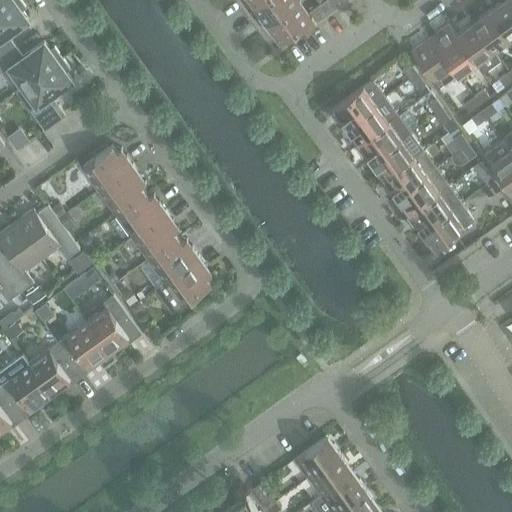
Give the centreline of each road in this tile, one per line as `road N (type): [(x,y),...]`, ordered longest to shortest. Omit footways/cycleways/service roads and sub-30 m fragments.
road 1 (residential): [(0,474),(263,285),(132,104)]
road 2 (residential): [(448,309),(291,94)]
road 3 (residential): [(150,511),(306,400),(330,392)]
road 4 (residential): [(291,94),(386,23),(413,23),(446,0)]
road 5 (residential): [(0,202),(132,104)]
road 6 (residential): [(424,511),(330,392)]
road 7 (residential): [(330,392),(448,309)]
road 8 (residential): [(291,94),(262,81),(201,0)]
road 9 (residential): [(132,104),(59,0)]
